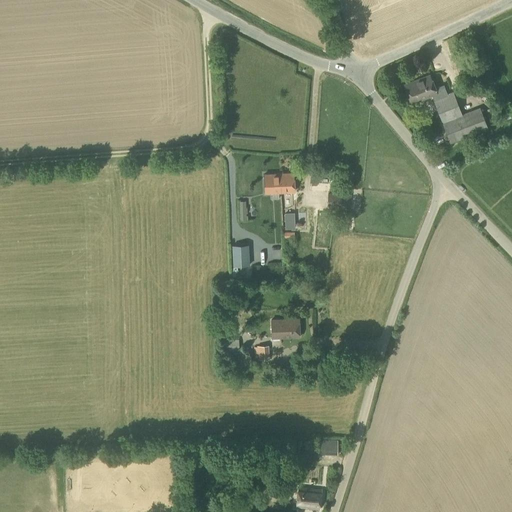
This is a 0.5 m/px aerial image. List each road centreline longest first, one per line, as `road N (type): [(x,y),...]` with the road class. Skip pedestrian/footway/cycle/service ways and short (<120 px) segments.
road 1 (unclassified): [(332,511),(444,180)]
road 2 (tertiary): [(354,68),(283,50),(190,0)]
road 3 (tertiary): [(354,68),(511,1)]
road 4 (tertiary): [(444,180),(354,68)]
